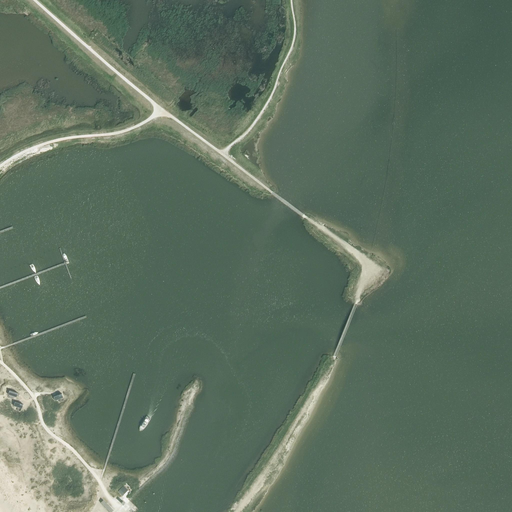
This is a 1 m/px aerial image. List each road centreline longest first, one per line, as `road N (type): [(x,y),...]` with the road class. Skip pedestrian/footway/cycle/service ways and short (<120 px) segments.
road 1 (track): [(239,511),(334,359),(364,261),(153,103),(34,0)]
road 2 (track): [(122,511),(77,454),(47,432),(35,398),(0,362)]
road 3 (track): [(291,0),(295,35),(275,90),(222,154)]
road 4 (track): [(162,110),(127,131),(60,140),(0,169)]
